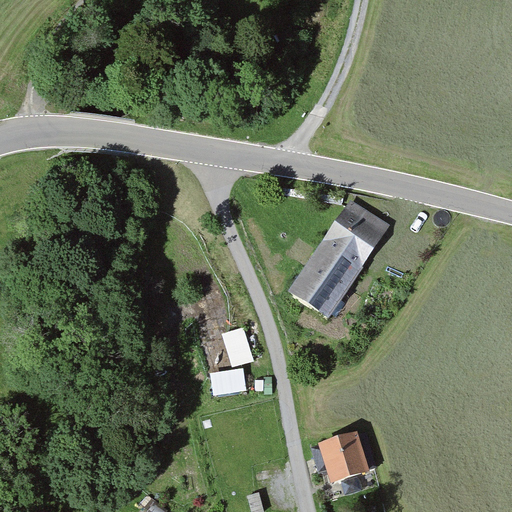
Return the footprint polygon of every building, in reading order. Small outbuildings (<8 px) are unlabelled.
[(344,209),(283,299),(321,325),(383,235),(344,209)] [(227,372),(251,365),(242,332),(218,339),(219,342),(226,368),(227,372)] [(219,342),(203,346),(210,372),(226,368),(219,342)] [(206,376),(209,399),(243,395),(240,372),(206,376)] [(351,440),(314,450),(323,483),(360,473),(351,440)]
